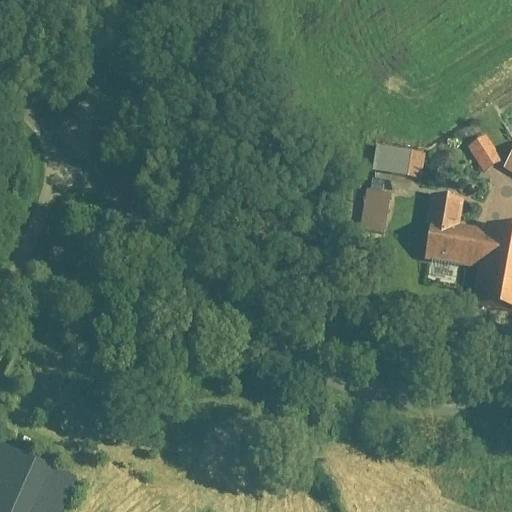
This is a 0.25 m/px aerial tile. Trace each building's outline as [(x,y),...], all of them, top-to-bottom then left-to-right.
[(484,143),(464,157),(480,179),(499,166),(484,143)] [(511,150),(500,172),(511,178),(511,150)] [(374,153),(370,176),(417,184),(421,161),(374,153)] [(456,204),(430,200),(419,265),(478,275),(472,308),(511,314),(511,235),(452,225),(456,204)] [(62,511),(73,488),(0,454),(0,511),(62,511)]
